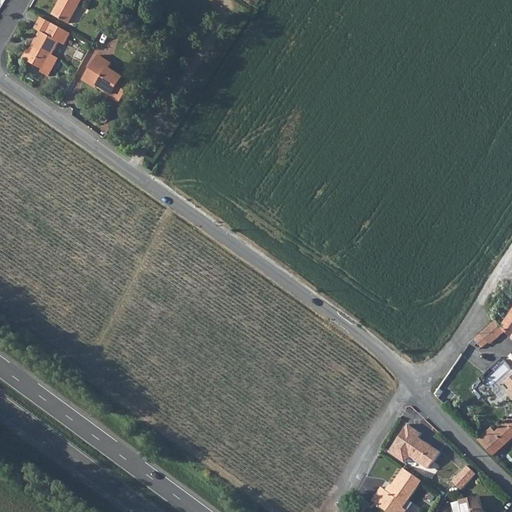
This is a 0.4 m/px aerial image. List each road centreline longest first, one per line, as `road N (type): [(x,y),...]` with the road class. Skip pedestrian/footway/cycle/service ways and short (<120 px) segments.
road 1 (unclassified): [(0,78),(383,353),(412,385)]
road 2 (trunk): [(197,511),(0,367)]
road 3 (trunk): [(0,403),(147,511)]
road 4 (residential): [(412,385),(458,343),(511,258)]
road 5 (residential): [(335,511),(412,385)]
road 6 (unclassified): [(412,385),(511,486)]
